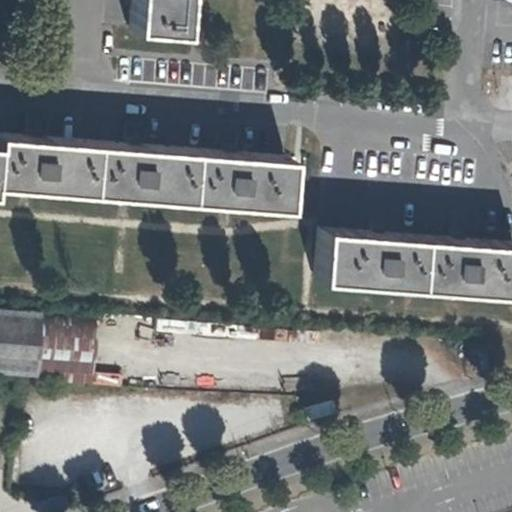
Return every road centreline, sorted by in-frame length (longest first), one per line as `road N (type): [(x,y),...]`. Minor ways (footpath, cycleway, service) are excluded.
road 1 (primary): [(138,511),(511,396)]
road 2 (residential): [(72,101),(461,125)]
road 3 (residential): [(461,125),(469,0)]
